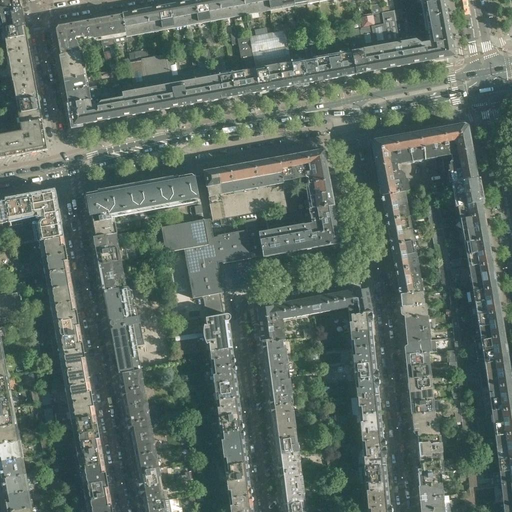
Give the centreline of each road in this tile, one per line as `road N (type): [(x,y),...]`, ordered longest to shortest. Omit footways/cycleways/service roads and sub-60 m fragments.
road 1 (residential): [(266,511),(237,295),(376,273)]
road 2 (residential): [(65,173),(126,511)]
road 3 (residential): [(376,273),(403,511)]
road 4 (residential): [(167,140),(206,149),(350,122)]
road 5 (residential): [(376,273),(350,122)]
road 6 (residential): [(33,15),(62,163)]
road 7 (secondary): [(167,140),(299,113)]
road 8 (secondary): [(351,112),(479,91)]
